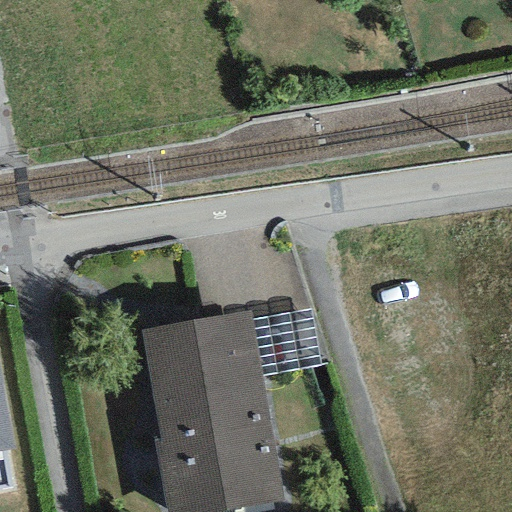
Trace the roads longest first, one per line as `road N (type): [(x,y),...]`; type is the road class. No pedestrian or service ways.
road 1 (residential): [(511,174),(26,244)]
road 2 (residential): [(26,244),(72,511)]
